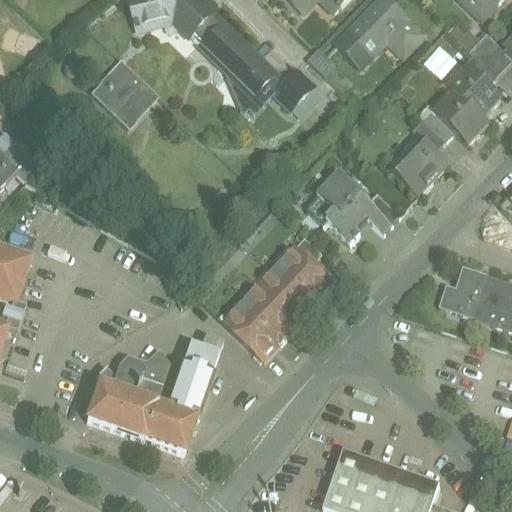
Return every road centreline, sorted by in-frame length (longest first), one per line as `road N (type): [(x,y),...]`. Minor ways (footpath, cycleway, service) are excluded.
road 1 (residential): [(340,345),(429,409),(493,481),(509,511)]
road 2 (residential): [(340,345),(190,511)]
road 3 (residential): [(0,439),(88,470),(153,511)]
road 4 (residential): [(440,238),(340,345)]
